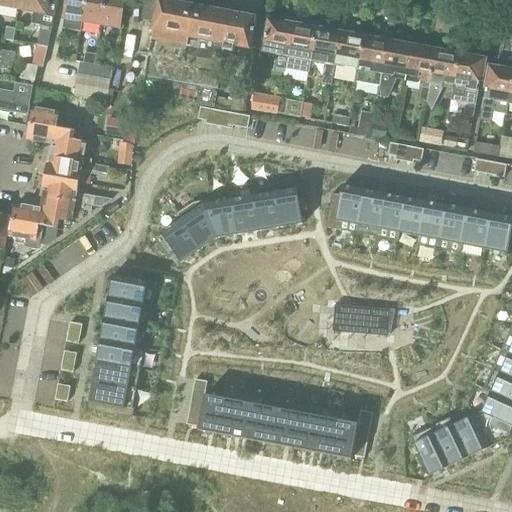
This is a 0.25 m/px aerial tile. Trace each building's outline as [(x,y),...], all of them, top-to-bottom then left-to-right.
[(0,0),(0,5),(19,9),(20,0),(0,0)] [(20,0),(19,9),(34,12),(32,25),(53,28),(57,0),(20,0)] [(67,0),(63,30),(81,33),(83,23),(86,0),(67,0)] [(86,0),(83,23),(102,26),(106,0),(86,0)] [(106,0),(102,26),(120,29),(125,0),(106,0)] [(234,56),(235,47),(251,50),(255,30),(253,30),(255,18),(252,17),(252,15),(243,13),(243,16),(160,1),(146,77),(140,76),(137,95),(193,105),(200,106),(202,106),(213,108),(218,110),(227,111),(231,112),(231,110),(233,102),(218,99),(224,63),(222,63),(224,54),(234,56)] [(268,22),(263,53),(276,56),(273,72),(284,74),(285,69),(287,58),(292,26),(269,22),(268,22)] [(287,58),(285,69),(309,74),(311,62),(312,62),(317,31),(292,26),(287,58)] [(7,28),(5,40),(14,42),(16,29),(7,28)] [(317,31),(312,62),(325,65),(322,82),(322,83),(332,85),(332,84),(335,67),(336,67),(341,35),(317,31)] [(341,35),(336,67),(358,71),(359,71),(364,39),(341,35)] [(358,71),(356,82),(380,87),(381,87),(389,44),(364,39),(359,71),(358,71)] [(380,87),(378,97),(388,99),(398,78),(407,80),(413,48),(389,44),(381,87),(380,87)] [(36,45),(36,46),(32,65),(38,67),(43,68),(48,48),(36,45)] [(413,48),(407,80),(422,83),(430,84),(436,53),(413,48)] [(0,59),(10,62),(15,63),(16,53),(0,50),(0,59)] [(84,63),(95,65),(97,55),(85,53),(84,63)] [(429,90),(427,102),(433,111),(443,89),(444,86),(454,88),(455,88),(461,57),(436,53),(430,84),(430,89),(429,90)] [(454,88),(451,101),(466,104),(464,116),(474,118),(484,61),(461,57),(455,88),(454,88)] [(0,69),(8,71),(10,62),(0,59),(0,69)] [(95,65),(84,63),(80,62),(78,75),(109,80),(110,80),(112,81),(114,68),(95,65)] [(35,82),(38,67),(32,65),(32,66),(24,64),(21,79),(35,82)] [(486,84),(481,120),(492,122),(493,114),(507,116),(509,105),(511,86),(511,72),(490,68),(489,68),(486,84)] [(427,102),(429,90),(422,88),(420,101),(427,102)] [(0,100),(29,106),(31,96),(0,90),(0,100)] [(258,96),(256,107),(277,111),(279,100),(258,96)] [(0,109),(28,115),(30,106),(29,106),(0,100),(0,109)] [(287,100),(285,114),(285,116),(301,119),(301,117),(304,104),(287,100)] [(304,104),(301,117),(310,119),(313,105),(304,104)] [(201,108),(198,120),(206,122),(208,110),(201,108)] [(31,127),(28,141),(48,144),(49,137),(55,138),(56,129),(75,132),(75,133),(78,133),(81,118),(34,109),(31,127)] [(206,122),(205,125),(215,127),(217,111),(208,110),(206,122)] [(217,111),(215,127),(223,128),(226,113),(217,111)] [(226,113),(223,128),(233,130),(233,127),(235,114),(226,113)] [(235,114),(233,127),(240,128),(243,116),(235,114)] [(348,127),(348,126),(350,118),(334,115),(332,124),(348,127)] [(243,116),(240,128),(248,129),(250,117),(243,116)] [(107,135),(129,139),(132,122),(109,118),(107,135)] [(350,134),(371,138),(374,128),(374,124),(360,122),(359,129),(351,127),(350,134)] [(375,123),(372,137),(384,139),(385,136),(387,125),(375,123)] [(49,137),(48,144),(53,145),(51,157),(92,165),(93,160),(84,159),(87,144),(74,141),(75,133),(75,132),(56,129),(55,138),(49,137)] [(423,129),(420,142),(444,147),(446,137),(446,134),(423,129)] [(444,147),(456,149),(458,139),(446,137),(444,147)] [(479,143),(477,150),(477,154),(499,158),(501,147),(479,143)] [(391,144),(388,156),(396,157),(396,158),(398,145),(391,144)] [(396,157),(395,161),(404,162),(407,147),(398,145),(396,158),(396,157)] [(407,147),(404,162),(414,164),(414,161),(416,149),(407,147)] [(416,149),(414,161),(422,162),(424,150),(416,149)] [(119,164),(132,166),(133,157),(119,155),(119,164)] [(49,165),(46,177),(80,183),(82,173),(100,176),(108,177),(109,167),(92,165),(51,157),(49,165)] [(477,160),(474,172),(482,174),(484,162),(477,160)] [(484,162),(482,174),(489,175),(492,163),(484,162)] [(492,163),(489,175),(497,177),(499,165),(492,163)] [(499,165),(497,177),(505,178),(507,166),(499,165)] [(45,190),(43,198),(84,206),(84,205),(103,208),(113,201),(96,198),(78,194),(80,183),(46,177),(44,190),(45,190)] [(274,186),(253,189),(260,232),(281,229),(275,194),(276,194),(274,186)] [(333,194),(326,228),(358,234),(366,191),(342,187),(341,196),(333,194)] [(253,189),(230,193),(231,197),(238,236),(260,232),(253,189)] [(276,194),(275,194),(281,229),(303,225),(301,213),(308,212),(306,200),(299,201),(297,190),(276,194)] [(366,191),(358,234),(378,238),(386,195),(366,191)] [(386,195),(378,238),(399,242),(400,234),(399,234),(406,199),(386,195)] [(231,197),(211,200),(218,239),(238,236),(231,197)] [(35,209),(34,216),(40,217),(39,227),(38,232),(43,233),(41,243),(51,244),(55,242),(56,240),(57,231),(58,231),(60,222),(72,224),(75,209),(75,208),(84,209),(84,206),(43,198),(41,210),(35,209)] [(406,199),(399,234),(400,234),(418,238),(419,238),(426,203),(406,199)] [(193,203),(176,215),(180,222),(181,221),(201,251),(218,239),(211,200),(193,203)] [(418,238),(417,245),(438,249),(446,206),(426,203),(419,238),(418,238)] [(14,218),(10,237),(27,240),(25,248),(40,251),(51,244),(41,243),(43,233),(38,232),(39,227),(40,217),(34,216),(35,209),(16,205),(14,218)] [(446,206),(438,249),(461,254),(463,246),(462,246),(468,211),(446,206)] [(468,211),(462,246),(463,246),(484,250),(491,215),(468,211)] [(0,250),(4,251),(10,218),(0,215),(0,250)] [(511,218),(491,215),(484,250),(508,255),(511,232),(511,218)] [(161,235),(155,239),(168,259),(174,254),(181,264),(201,251),(181,221),(180,222),(161,235)] [(15,260),(6,259),(4,268),(14,269),(15,260)] [(113,276),(109,298),(154,307),(158,285),(142,282),(144,274),(129,271),(127,279),(113,276)] [(109,298),(105,320),(150,328),(154,307),(109,298)] [(336,307),(334,331),(387,336),(389,312),(336,307)] [(105,320),(101,341),(146,349),(150,328),(105,320)] [(71,323),(69,331),(81,333),(83,326),(71,323)] [(69,331),(67,342),(79,345),(81,333),(69,331)] [(511,331),(502,350),(511,355),(511,331)] [(101,341),(97,362),(142,371),(146,349),(101,341)] [(511,355),(502,350),(493,370),(511,378),(511,355)] [(65,352),(64,360),(76,362),(77,354),(65,352)] [(64,360),(61,371),(73,374),(76,362),(64,360)] [(97,362),(93,381),(138,390),(142,371),(97,362)] [(511,378),(493,370),(483,390),(491,394),(491,393),(511,402),(511,378)] [(195,380),(194,388),(206,390),(208,383),(195,380)] [(89,403),(88,409),(110,415),(133,418),(138,390),(93,381),(89,403)] [(59,385),(57,393),(69,395),(71,387),(59,385)] [(194,388),(193,395),(205,398),(205,396),(206,390),(194,388)] [(199,428),(198,431),(275,446),(282,411),(264,408),(266,400),(225,392),(224,400),(205,396),(205,398),(203,405),(202,413),(200,420),(199,428)] [(57,393),(56,401),(68,403),(69,395),(57,393)] [(482,413),(474,416),(489,449),(509,439),(511,432),(511,402),(491,393),(491,394),(482,413)] [(193,395),(191,403),(203,405),(205,398),(193,395)] [(191,403),(190,410),(202,413),(203,405),(191,403)] [(282,411),(275,446),(352,461),(353,457),(354,449),(356,442),(357,434),(358,427),(359,425),(340,422),(341,414),(301,406),(299,414),(282,411)] [(190,410),(188,418),(200,420),(202,413),(190,410)] [(361,412),(360,419),(372,422),(373,414),(361,412)] [(474,416),(455,426),(470,458),(489,449),(474,416)] [(188,418),(187,425),(199,428),(200,420),(188,418)] [(359,425),(358,427),(370,429),(372,422),(360,419),(359,425)] [(435,435),(450,467),(470,458),(455,426),(435,435)] [(358,427),(357,434),(369,437),(370,429),(358,427)] [(432,427),(410,437),(429,477),(450,467),(435,435),(432,427)] [(357,434),(356,442),(368,444),(369,437),(357,434)] [(356,442),(354,449),(366,451),(368,444),(356,442)] [(354,449),(353,457),(365,459),(366,451),(354,449)]
